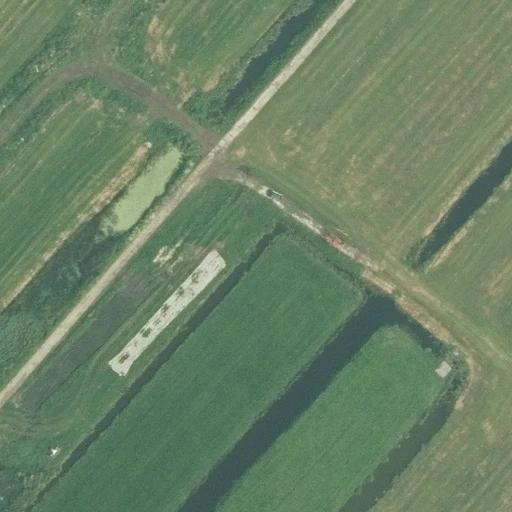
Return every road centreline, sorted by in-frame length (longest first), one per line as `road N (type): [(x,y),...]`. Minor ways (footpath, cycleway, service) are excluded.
road 1 (track): [(412,289),(255,185),(206,164),(0,404)]
road 2 (track): [(206,164),(352,0)]
